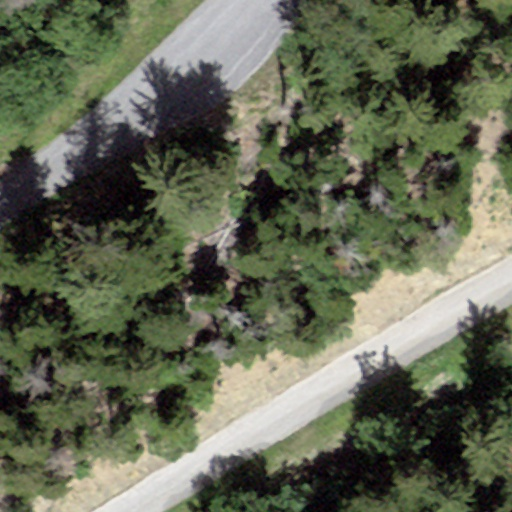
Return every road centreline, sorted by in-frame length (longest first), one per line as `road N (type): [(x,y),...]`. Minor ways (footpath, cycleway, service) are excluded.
road 1 (unclassified): [(139,511),(511,283)]
road 2 (unclassified): [(260,0),(139,120),(0,221)]
